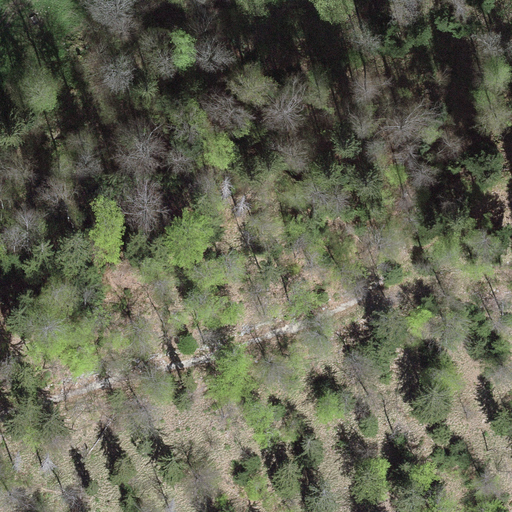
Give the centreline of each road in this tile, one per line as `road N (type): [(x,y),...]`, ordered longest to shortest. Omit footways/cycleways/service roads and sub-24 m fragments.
road 1 (track): [(0,422),(368,301)]
road 2 (track): [(368,301),(511,269)]
